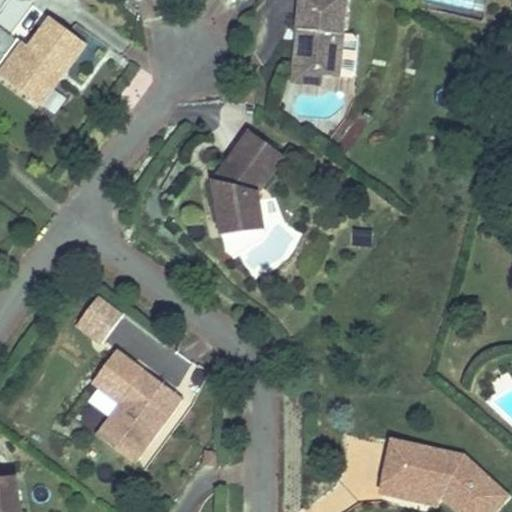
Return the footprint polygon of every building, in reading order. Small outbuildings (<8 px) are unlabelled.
[(299,0),(299,2),(295,6),(292,33),(316,35),(319,39),(335,41),(338,0),(299,0)] [(342,0),(338,0),(335,41),(345,42),(351,37),(354,6),(349,1),(342,0)] [(19,38),(0,63),(0,75),(41,106),(61,79),(58,76),(63,68),(67,71),(87,44),(52,18),(31,47),(19,38)] [(316,35),(292,33),(291,48),(318,51),(319,39),(316,35)] [(58,76),(61,79),(67,71),(63,68),(58,76)] [(256,159),(282,123),(247,98),(225,130),(235,136),(229,145),(211,149),(218,190),(235,187),(237,195),(261,191),(256,159)] [(235,136),(225,130),(211,149),(229,145),(235,136)] [(235,187),(218,190),(220,204),(263,198),(261,191),(237,195),(235,187)] [(262,200),(264,228),(279,226),(277,199),(262,200)] [(98,298),(74,329),(100,348),(123,317),(98,298)] [(116,397),(103,415),(131,436),(180,371),(141,342),(106,390),(116,397)] [(106,390),(93,407),(103,415),(116,397),(106,390)] [(402,454),(412,411),(394,408),(383,459),(439,471),(441,463),(402,454)] [(466,423),(412,411),(402,454),(441,463),(445,463),(480,495),(509,462),(466,423)] [(14,449),(0,451),(0,511),(15,511),(20,490),(14,449)]
